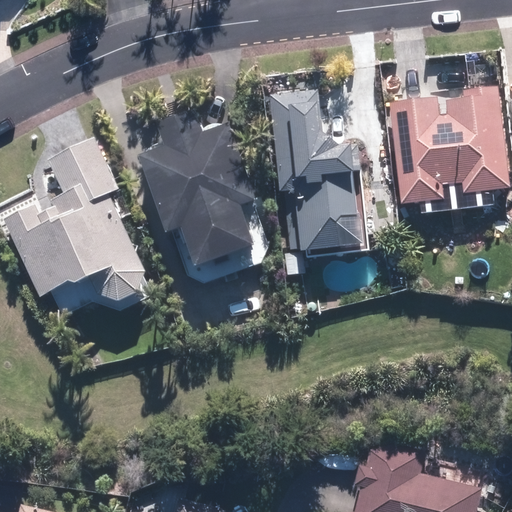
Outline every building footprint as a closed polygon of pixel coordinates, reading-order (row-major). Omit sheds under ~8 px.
[(462,201),(507,195),(494,91),(453,96),(456,117),(438,119),(435,99),(383,106),(397,210),(438,204),(436,191),(460,187),(462,201)] [(287,196),(292,263),(367,258),(360,151),(324,153),(320,94),(271,97),(278,196),(287,196)] [(205,143),(196,115),(160,126),(169,154),(141,163),(164,239),(183,233),(195,272),(256,253),(243,214),(252,211),(228,136),(205,143)] [(119,193),(98,141),(47,161),(62,199),(8,221),(41,304),(92,283),(104,312),(147,294),(108,197),(119,193)] [(384,443),(366,457),(354,511),(475,511),(481,488),(423,475),(428,453),(384,443)] [(221,511),(220,510),(178,500),(175,511),(221,511)]
